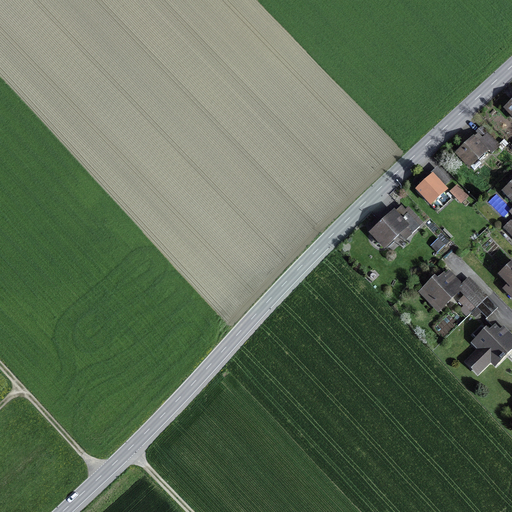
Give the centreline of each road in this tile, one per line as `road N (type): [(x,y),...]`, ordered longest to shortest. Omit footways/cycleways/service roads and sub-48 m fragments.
road 1 (tertiary): [(511,66),(293,275),(66,511)]
road 2 (track): [(100,480),(0,360)]
